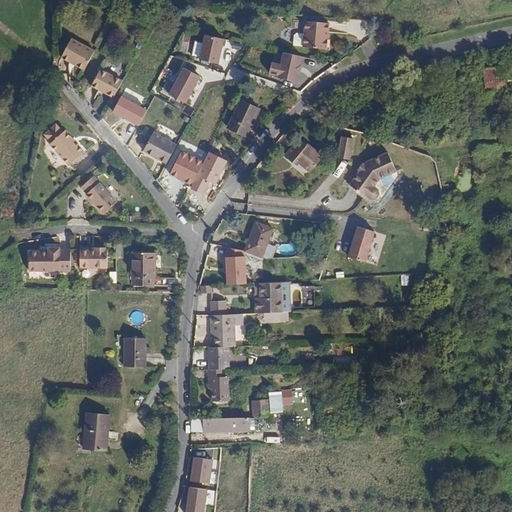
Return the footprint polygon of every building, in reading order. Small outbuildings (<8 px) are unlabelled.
[(329,24),(306,22),(305,34),(297,34),(294,36),(293,46),(303,47),(303,48),(327,50),(329,24)] [(68,46),(91,59),(101,39),(78,27),(68,46)] [(204,43),(196,41),(192,55),(201,57),(200,60),(219,64),(224,39),(206,35),(204,43)] [(301,65),(303,57),(284,52),(282,64),(272,62),(270,73),(279,75),(279,78),(297,82),(299,73),(300,73),(302,66),(301,65)] [(505,66),(482,68),(485,92),(508,90),(505,66)] [(200,76),(184,68),(169,95),(186,103),(200,76)] [(92,85),(114,97),(123,81),(101,69),(92,85)] [(146,110),(121,96),(112,113),(137,126),(146,110)] [(260,107),(244,99),(231,126),(247,134),(260,107)] [(45,135),(52,142),(50,144),(69,166),(85,152),(77,144),(76,145),(71,140),(73,139),(65,131),(63,132),(56,125),(45,135)] [(142,153),(166,166),(177,146),(152,133),(142,153)] [(354,139),(342,136),(338,158),(350,160),(354,139)] [(299,139),(285,156),(293,163),(295,160),(310,173),(323,157),(306,143),(305,144),(299,139)] [(366,162),(365,165),(362,163),(358,169),(360,171),(349,185),(366,197),(367,196),(371,199),(376,199),(379,194),(378,190),(374,186),(380,178),(396,171),(388,152),(366,162)] [(202,165),(181,155),(169,177),(178,182),(179,179),(184,181),(183,184),(190,188),(202,165)] [(81,187),(87,194),(86,195),(104,214),(117,202),(94,176),(81,187)] [(273,229),(256,223),(245,251),(262,258),(273,229)] [(375,232),(358,227),(349,257),(366,262),(375,232)] [(105,250),(106,247),(95,247),(95,250),(80,250),(80,268),(107,268),(107,250),(105,250)] [(247,284),(245,251),(225,247),(227,285),(247,284)] [(71,271),(71,250),(60,250),(60,248),(49,248),(49,250),(40,250),(40,252),(29,252),(29,271),(71,271)] [(132,286),(154,286),(154,278),(155,278),(155,268),(154,268),(154,254),(132,254),(132,286)] [(289,312),(288,281),(255,283),(256,313),(258,313),(264,313),(279,312),(288,312),(289,312)] [(211,286),(201,286),(202,294),(212,293),(211,286)] [(211,301),(211,315),(226,314),(226,301),(211,301)] [(264,313),(265,320),(265,321),(279,321),(279,312),(264,313)] [(288,312),(279,312),(279,321),(288,320),(288,312)] [(226,314),(211,315),(212,347),(228,346),(234,346),(234,323),(234,314),(226,314)] [(234,314),(234,323),(242,323),(242,314),(234,314)] [(124,351),(126,351),(125,367),(146,367),(146,338),(125,338),(124,351)] [(225,369),(228,369),(228,346),(212,347),(209,347),(209,370),(225,369)] [(359,348),(357,363),(365,363),(367,348),(359,348)] [(209,370),(208,370),(208,377),(212,377),(212,388),(212,401),(229,401),(228,377),(225,377),(225,369),(209,370)] [(254,417),(270,416),(268,400),(252,401),(254,417)] [(106,451),(110,415),(87,413),(84,449),(106,451)] [(249,418),(191,419),(191,432),(250,430),(249,418)] [(212,460),(194,457),(191,481),(209,483),(212,460)] [(203,511),(207,489),(190,487),(186,511),(203,511)]
